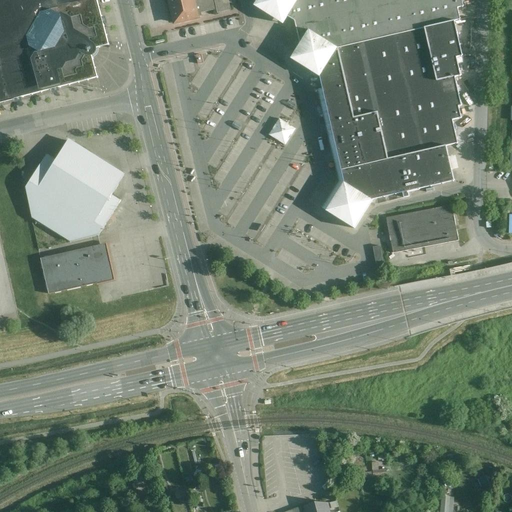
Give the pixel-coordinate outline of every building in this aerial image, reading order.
[(0,0),(0,102),(98,77),(92,57),(95,56),(97,53),(98,50),(97,48),(109,45),(97,0),(0,0)] [(166,0),(173,25),(199,20),(199,17),(203,16),(202,13),(217,10),(217,14),(231,11),(229,4),(232,4),(230,0),(166,0)] [(298,0),(256,0),(253,6),(282,24),(288,17),(298,0)] [(289,60),(305,69),(316,55),(456,22),(461,21),(458,8),(463,6),(462,0),(298,0),(288,17),(296,20),(301,43),(289,60)] [(222,21),(223,28),(235,27),(234,20),(222,21)] [(464,61),(456,22),(316,55),(305,69),(323,82),(345,75),(355,122),(379,117),(390,163),(446,149),(459,145),(454,123),(462,121),(459,109),(463,108),(458,82),(464,81),(459,62),(464,61)] [(333,128),(355,122),(345,75),(323,82),(333,128)] [(379,117),(355,122),(333,128),(344,176),(390,163),(379,117)] [(295,129),(279,119),(269,136),(285,145),(295,129)] [(114,200),(127,177),(72,140),(60,160),(50,154),(30,189),(38,222),(73,242),(107,235),(123,206),(114,200)] [(390,163),(344,176),(346,185),(328,212),(360,231),(376,205),(457,185),(446,149),(390,163)] [(453,205),(386,218),(393,253),(460,241),(457,228),(453,205)] [(107,241),(42,254),(50,293),(97,283),(115,279),(107,241)] [(381,246),(373,248),(377,265),(384,263),(381,246)] [(442,511),(453,511),(454,495),(443,495),(442,511)] [(330,511),(329,502),(284,511),(330,511)]
